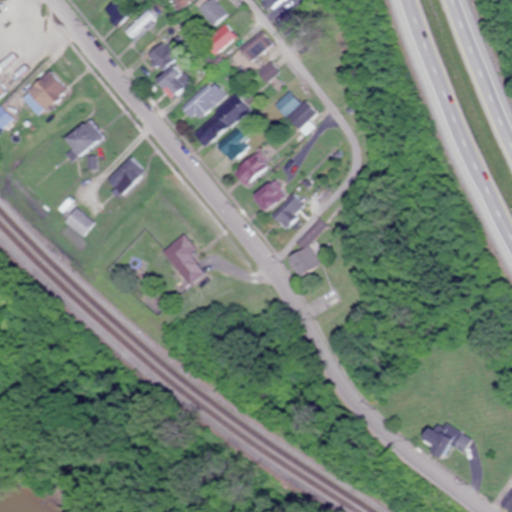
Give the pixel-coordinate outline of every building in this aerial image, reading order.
[(132,14),(123,0),(112,0),(103,6),(114,25),(132,14)] [(173,0),(181,9),(191,0),(173,0)] [(228,15),(215,0),(204,0),(197,5),(213,26),(228,15)] [(125,30),(133,39),(155,19),(147,10),(125,30)] [(227,24),(203,41),(213,56),(238,38),(227,24)] [(240,46),(250,61),(273,46),(263,31),(240,46)] [(148,54),(163,72),(154,80),(173,100),(192,82),(174,62),(179,58),(163,40),(148,54)] [(67,89),(48,70),(26,92),(45,111),(67,89)] [(183,107),(196,122),(227,95),(214,80),(183,107)] [(315,118),(294,91),(277,104),(297,131),(315,118)] [(207,148),(250,110),(236,95),(194,132),(207,148)] [(64,137),(77,155),(96,141),(83,123),(64,137)] [(217,147),(233,163),(253,144),(238,127),(217,147)] [(269,168),(257,153),(234,172),(246,187),(269,168)] [(265,212),(288,195),(274,177),(251,194),(265,212)] [(307,205),(291,193),(272,217),(288,230),(307,205)] [(82,237),(94,223),(77,207),(64,220),(82,237)] [(309,232),(313,237),(321,232),(317,227),(309,232)]
